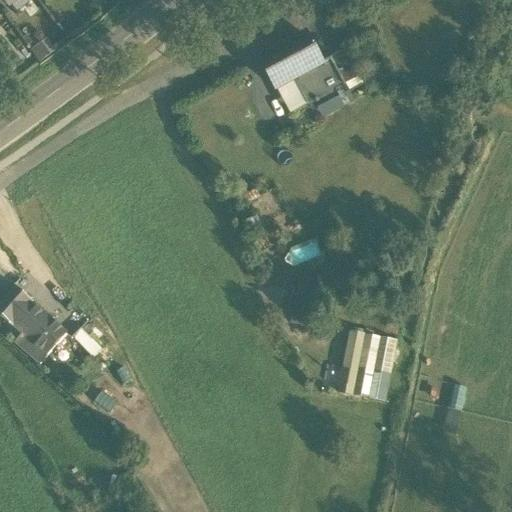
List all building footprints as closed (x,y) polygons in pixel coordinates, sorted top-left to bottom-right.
[(11,0),(7,3),(16,15),(27,6),(22,0),(11,0)] [(260,62),(276,91),(293,82),(320,68),(304,39),(260,62)] [(41,44),(30,52),(39,64),(50,56),(41,44)] [(9,60),(0,65),(0,68),(6,77),(16,70),(9,60)] [(293,82),(306,106),(342,87),(329,63),(320,68),(293,82)] [(292,326),(313,330),(314,327),(321,290),(301,286),(292,326)] [(47,356),(49,358),(68,335),(12,289),(2,300),(0,302),(0,317),(22,336),(47,356)] [(74,339),(88,351),(94,344),(80,331),(74,339)] [(322,392),(384,405),(396,343),(334,331),(322,392)] [(47,356),(22,336),(13,346),(39,367),(47,356)] [(102,351),(94,344),(88,351),(95,358),(102,351)]
